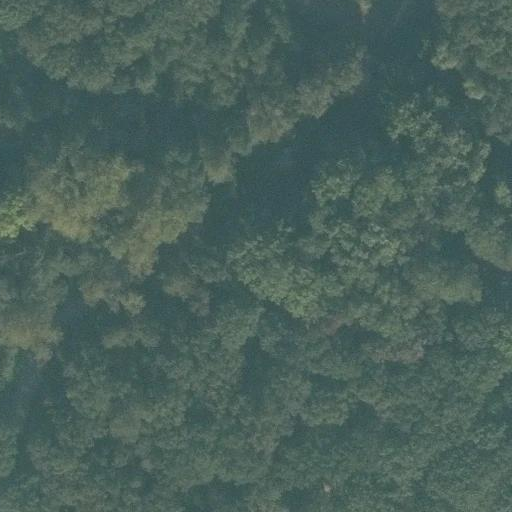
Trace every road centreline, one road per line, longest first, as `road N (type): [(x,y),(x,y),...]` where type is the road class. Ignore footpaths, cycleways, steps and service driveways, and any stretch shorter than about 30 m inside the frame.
road 1 (track): [(317,511),(422,383)]
road 2 (track): [(511,170),(388,71)]
road 3 (track): [(422,383),(511,270)]
